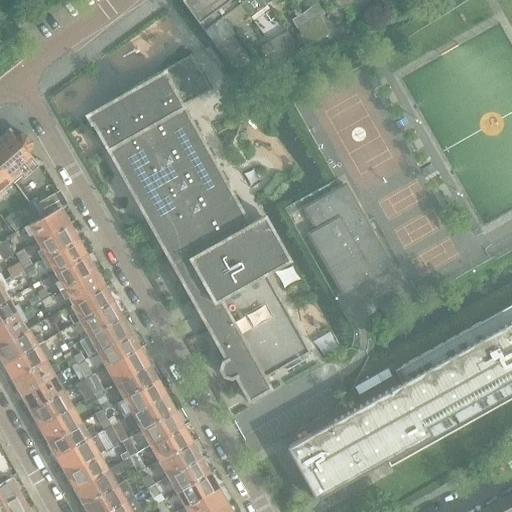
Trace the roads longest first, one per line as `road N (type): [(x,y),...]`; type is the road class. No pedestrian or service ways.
road 1 (residential): [(19,74),(263,511)]
road 2 (residential): [(120,0),(19,74)]
road 3 (residential): [(0,407),(59,511)]
